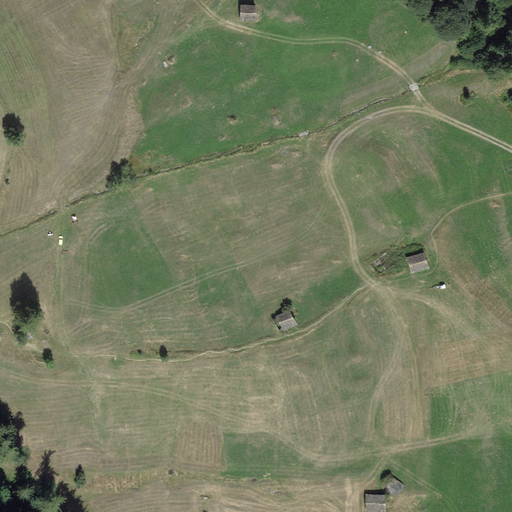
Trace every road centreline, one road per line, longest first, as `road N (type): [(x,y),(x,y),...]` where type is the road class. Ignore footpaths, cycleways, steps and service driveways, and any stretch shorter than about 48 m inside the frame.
road 1 (track): [(511,149),(420,110),(368,118),(322,163),(314,229),(178,288)]
road 2 (track): [(198,0),(254,31),(358,43),(411,83),(419,110)]
